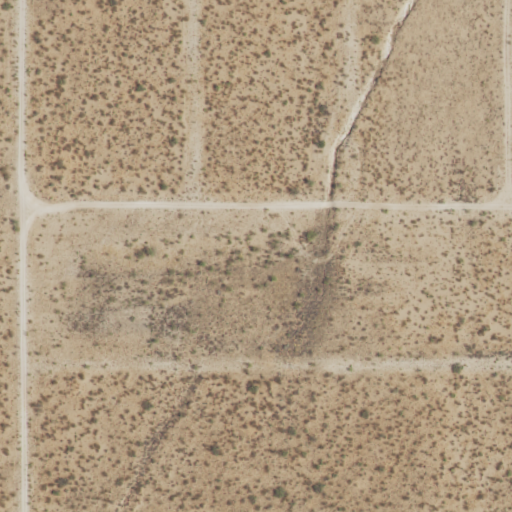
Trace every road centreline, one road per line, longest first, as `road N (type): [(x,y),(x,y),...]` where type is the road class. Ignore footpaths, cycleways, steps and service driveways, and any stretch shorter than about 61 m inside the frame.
road 1 (residential): [(22,511),(18,0)]
road 2 (track): [(21,220),(511,222)]
road 3 (track): [(21,365),(511,365)]
road 4 (track): [(361,0),(365,116),(331,163),(330,222)]
road 5 (track): [(506,0),(510,222)]
road 6 (track): [(193,0),(196,221)]
road 7 (track): [(365,116),(419,0)]
